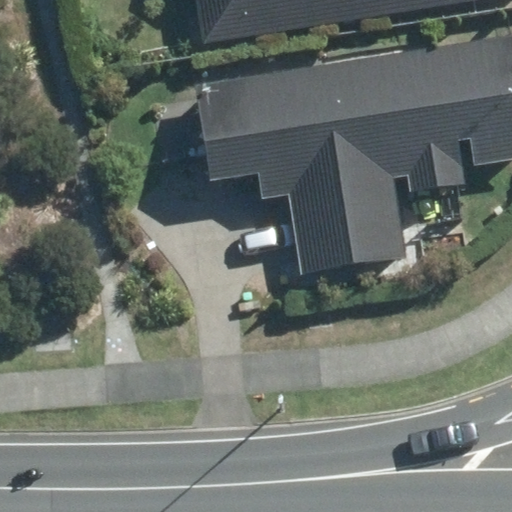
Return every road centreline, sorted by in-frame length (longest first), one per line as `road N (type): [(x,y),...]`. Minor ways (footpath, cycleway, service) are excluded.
road 1 (secondary): [(298,477),(0,487)]
road 2 (secondary): [(298,477),(511,413)]
road 3 (secondary): [(511,491),(298,477)]
